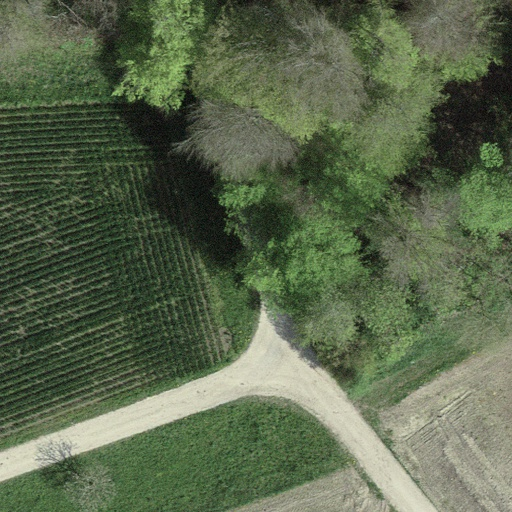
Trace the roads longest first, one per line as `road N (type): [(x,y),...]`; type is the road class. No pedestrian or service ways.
road 1 (track): [(290,358),(181,0)]
road 2 (track): [(290,358),(0,461)]
road 3 (track): [(418,511),(290,358)]
